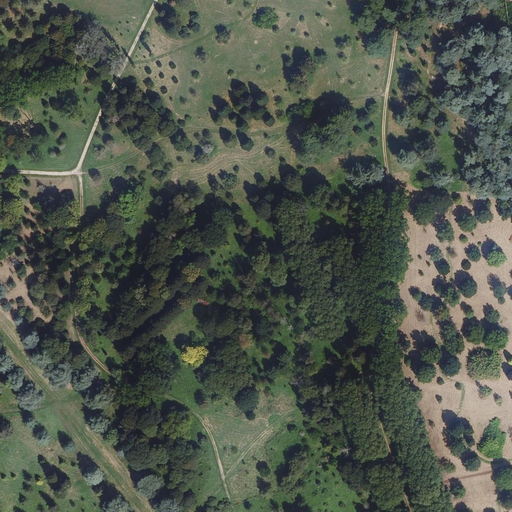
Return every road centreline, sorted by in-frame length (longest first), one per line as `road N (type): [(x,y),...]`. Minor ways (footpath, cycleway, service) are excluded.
road 1 (track): [(389,97),(348,102),(266,136),(186,131),(106,170),(80,173)]
road 2 (track): [(389,97),(386,211),(349,303),(370,359),(368,376)]
road 3 (track): [(80,173),(81,333),(106,371)]
road 4 (track): [(80,173),(160,0)]
road 5 (track): [(368,376),(275,422),(224,476)]
road 6 (track): [(106,371),(129,395),(202,425),(224,476)]
road 7 (track): [(368,376),(411,511)]
road 8 (track): [(148,511),(61,405)]
